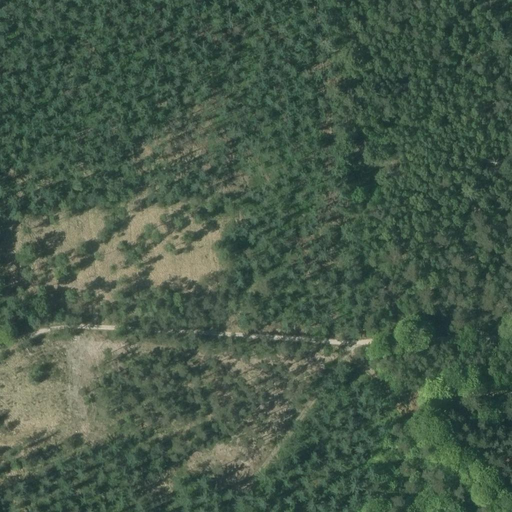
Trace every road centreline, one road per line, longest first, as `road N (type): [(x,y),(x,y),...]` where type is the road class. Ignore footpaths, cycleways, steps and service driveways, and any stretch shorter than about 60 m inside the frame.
road 1 (track): [(351,341),(41,317),(0,337)]
road 2 (track): [(502,511),(353,358),(351,341)]
road 3 (track): [(351,341),(219,511)]
road 4 (track): [(511,343),(351,341)]
